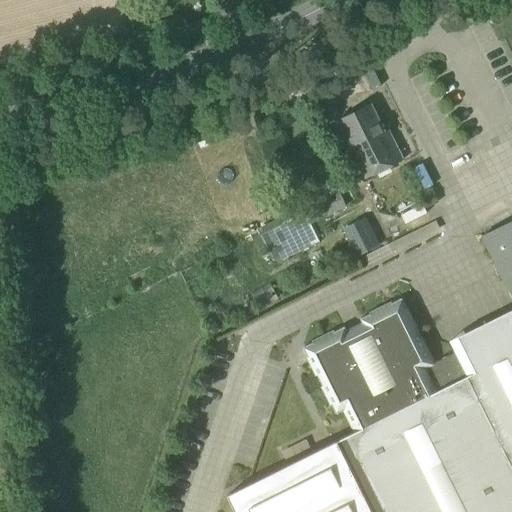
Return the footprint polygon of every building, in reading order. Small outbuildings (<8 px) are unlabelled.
[(351,148),(383,132),(369,104),(337,121),(351,148)] [(387,130),(383,132),(351,148),(346,150),(361,180),(402,160),(387,130)] [(419,167),(430,187),(439,182),(429,162),(419,167)] [(338,192),(257,230),(273,264),(296,254),(318,242),(309,224),(345,207),(338,192)] [(428,201),(405,211),(412,225),(434,216),(428,201)] [(356,257),(379,246),(365,218),(342,229),(356,257)] [(511,511),(511,220),(480,237),(511,300),(511,353),(468,375),(455,351),(432,362),(399,298),(358,319),(360,323),(344,330),(342,327),(301,347),(334,414),(342,410),(353,432),(336,440),(225,495),(232,511),(511,511)] [(467,364),(476,359),(460,326),(451,331),(467,364)]
